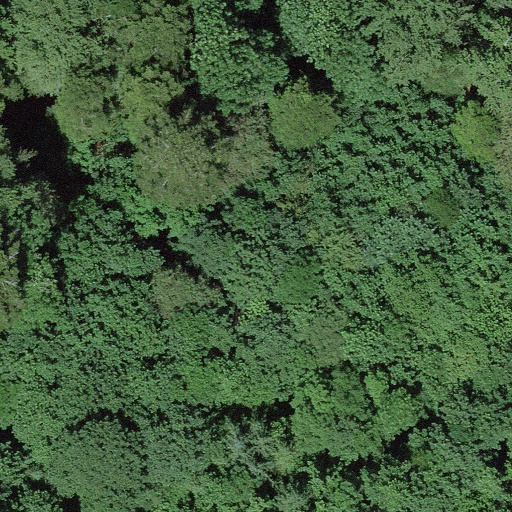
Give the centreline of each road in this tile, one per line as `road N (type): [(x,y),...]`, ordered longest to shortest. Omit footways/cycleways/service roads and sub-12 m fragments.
road 1 (track): [(0,444),(342,379),(511,305)]
road 2 (track): [(228,511),(406,434),(511,357)]
